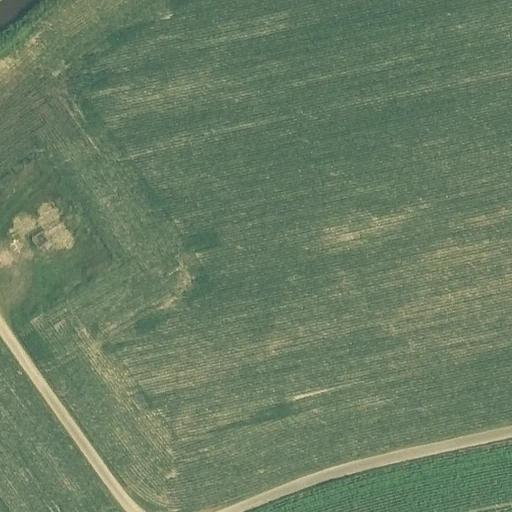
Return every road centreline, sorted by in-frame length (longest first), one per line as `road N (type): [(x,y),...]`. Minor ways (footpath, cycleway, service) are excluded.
road 1 (unclassified): [(511,434),(325,475),(233,511)]
road 2 (unclassified): [(132,511),(0,332)]
